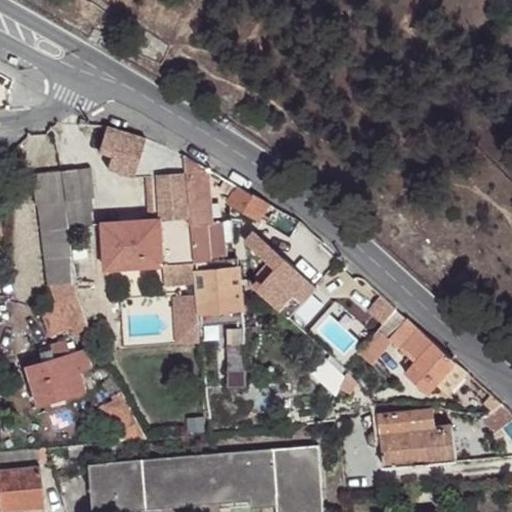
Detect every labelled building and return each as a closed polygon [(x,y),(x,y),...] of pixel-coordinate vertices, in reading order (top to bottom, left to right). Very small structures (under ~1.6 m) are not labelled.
[(122,132),(110,129),(101,154),(113,158),(109,169),(136,179),(149,178),(149,176),(159,146),(122,132)] [(62,171),(66,200),(93,197),(95,196),(91,167),(62,171)] [(50,203),(66,200),(62,171),(46,173),(50,203)] [(50,203),(46,173),(33,175),(36,204),(39,204),(50,203)] [(105,223),(107,270),(166,268),(164,220),(191,219),(187,177),(187,173),(149,176),(149,178),(151,221),(105,223)] [(199,301),(200,312),(242,307),(238,266),(231,267),(230,259),(225,259),(221,221),(213,222),(208,175),(187,177),(191,219),(196,266),(198,286),(199,301)] [(269,203),(238,185),(228,202),(260,220),(269,203)] [(68,214),(70,227),(96,224),(93,197),(66,200),(68,214)] [(41,218),(68,214),(66,200),(50,203),(39,204),(41,218)] [(43,232),(70,227),(68,214),(41,218),(43,232)] [(196,266),(191,219),(164,220),(166,268),(196,266)] [(303,223),(300,221),(289,237),(307,253),(318,237),(303,223)] [(45,245),(72,241),(70,227),(43,232),(45,245)] [(254,231),(244,241),(268,263),(254,278),(257,281),(252,286),(288,318),(316,288),(254,231)] [(46,258),(73,254),(72,241),(45,245),(46,258)] [(48,272),(75,268),(73,254),(46,258),(48,272)] [(196,266),(166,268),(167,288),(198,286),(196,266)] [(51,285),(77,282),(75,268),(48,272),(50,285),(51,285)] [(379,292),(363,277),(355,286),(371,301),(379,292)] [(65,299),(78,294),(77,287),(77,282),(51,285),(56,302),(65,299)] [(396,308),(379,292),(371,301),(389,317),(396,308)] [(79,340),(84,338),(92,335),(78,294),(65,299),(74,326),(79,340)] [(51,334),(74,326),(65,299),(56,302),(42,307),(51,334)] [(200,312),(199,301),(174,302),(176,350),(203,349),(200,312)] [(365,346),(378,357),(392,341),(391,340),(410,319),(396,308),(389,317),(365,346)] [(412,368),(406,374),(429,394),(436,385),(456,363),(410,319),(391,340),(392,341),(412,358),(416,362),(412,368)] [(50,344),(54,357),(69,353),(65,340),(50,344)] [(378,357),(365,346),(359,352),(372,363),(378,357)] [(31,383),(78,370),(89,366),(84,350),(69,353),(54,357),(26,365),(31,383)] [(416,362),(412,358),(407,364),(412,368),(416,362)] [(469,373),(456,363),(436,385),(449,395),(469,373)] [(323,365),(312,378),(330,391),(340,378),(323,365)] [(83,391),(78,370),(31,383),(36,404),(83,391)] [(360,386),(351,375),(344,391),(354,396),(360,386)] [(211,425),(208,393),(202,394),(203,405),(181,407),(182,417),(197,417),(198,426),(211,425)] [(109,402),(127,439),(147,437),(126,394),(109,402)] [(511,412),(511,411),(492,394),(484,401),(493,409),(480,420),(493,436),(503,428),(511,421),(511,412)] [(433,427),(433,421),(432,414),(425,412),(408,413),(408,412),(377,415),(383,467),(456,461),(452,425),(439,427),(433,427)] [(511,421),(503,428),(511,438),(511,421)] [(88,464),(92,511),(107,511),(277,499),(277,511),(322,511),(317,445),(88,464)] [(0,511),(43,511),(39,459),(50,458),(46,447),(45,447),(0,451),(0,511)]
